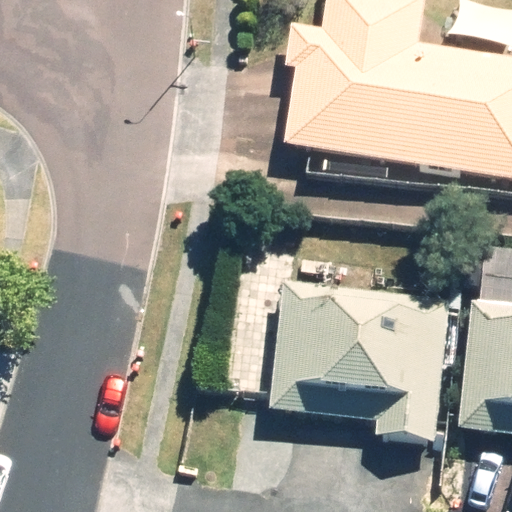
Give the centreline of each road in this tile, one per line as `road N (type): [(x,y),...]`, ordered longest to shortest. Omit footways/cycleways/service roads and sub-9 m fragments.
road 1 (residential): [(128,66),(23,511)]
road 2 (residential): [(128,66),(0,53)]
